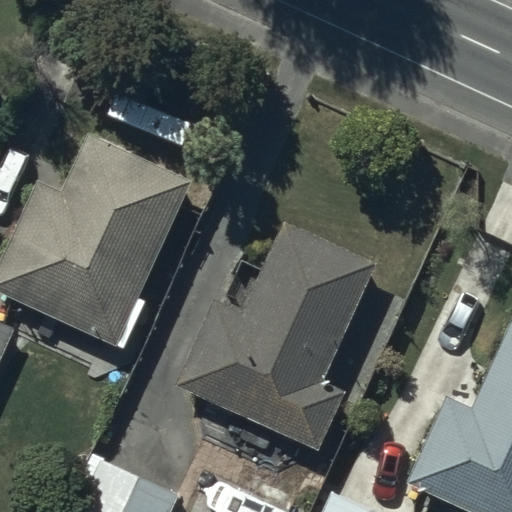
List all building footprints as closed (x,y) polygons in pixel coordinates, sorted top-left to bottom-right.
[(0,119),(16,85),(0,77),(0,119)] [(198,183),(91,135),(65,192),(45,183),(0,284),(0,293),(124,349),(198,183)] [(379,273),(286,235),(248,324),(221,313),(184,401),(328,461),(353,400),(330,391),(379,273)] [(0,377),(23,328),(0,317),(0,377)] [(511,511),(511,346),(478,420),(456,410),(415,498),(445,511),(511,511)] [(182,511),(187,502),(100,464),(78,511),(182,511)] [(325,511),(364,511),(332,497),(325,511)]
